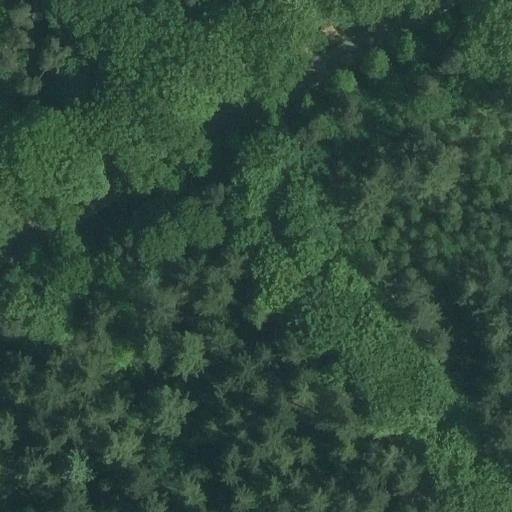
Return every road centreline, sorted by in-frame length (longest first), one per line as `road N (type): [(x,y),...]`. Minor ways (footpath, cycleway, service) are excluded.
road 1 (track): [(497,511),(80,0)]
road 2 (tertiary): [(0,252),(441,0)]
